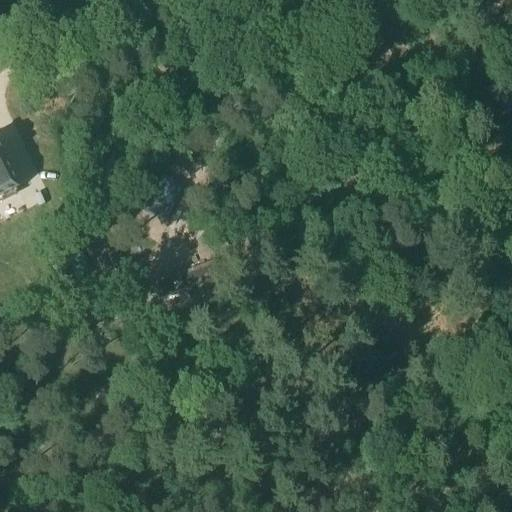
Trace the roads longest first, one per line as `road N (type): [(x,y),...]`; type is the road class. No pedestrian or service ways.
road 1 (track): [(511,309),(501,314),(465,264),(425,61),(434,0)]
road 2 (track): [(0,81),(160,0)]
